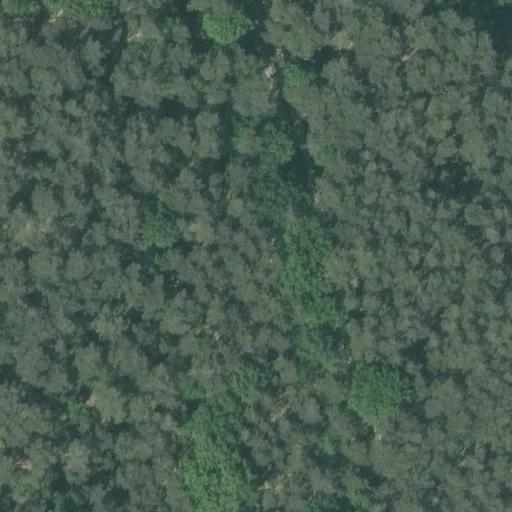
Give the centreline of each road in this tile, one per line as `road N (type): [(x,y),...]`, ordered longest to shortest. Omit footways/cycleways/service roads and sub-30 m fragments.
road 1 (track): [(377,511),(247,0)]
road 2 (track): [(278,86),(464,0)]
